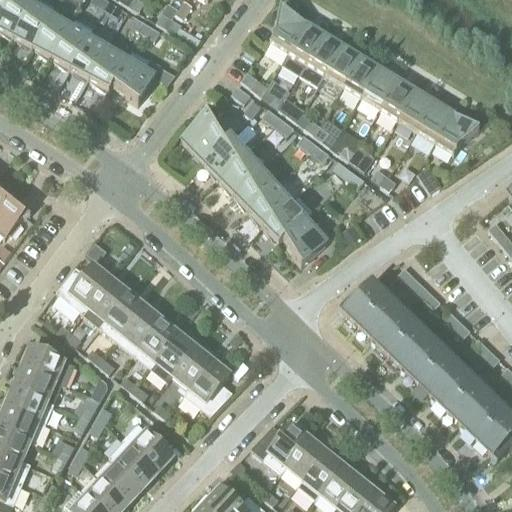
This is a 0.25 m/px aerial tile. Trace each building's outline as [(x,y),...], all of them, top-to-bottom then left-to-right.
[(7,0),(0,0),(0,22),(12,2),(7,0)] [(103,16),(108,8),(95,0),(94,0),(89,8),(103,16)] [(127,12),(133,3),(128,0),(121,0),(117,6),(127,12)] [(12,2),(0,22),(0,37),(13,45),(30,13),(12,2)] [(133,3),(127,12),(137,18),(143,9),(133,3)] [(108,8),(103,16),(117,25),(122,16),(108,8)] [(191,12),(186,9),(177,24),(182,27),(191,12)] [(30,13),(13,45),(31,55),(49,23),(30,13)] [(286,60),(305,30),(279,15),(274,39),(268,49),(286,60)] [(165,35),(170,25),(160,19),(155,29),(165,35)] [(140,39),(145,30),(131,22),(126,30),(140,39)] [(49,23),(31,55),(50,66),(68,34),(49,23)] [(180,31),(170,25),(165,35),(174,41),(195,53),(200,45),(179,32),(180,31)] [(145,30),(140,39),(154,47),(159,38),(145,30)] [(305,30),(286,60),(280,70),(299,82),(323,42),(305,30)] [(68,34),(50,66),(69,76),(87,45),(68,34)] [(323,83),(341,53),(323,42),(299,82),(317,93),(323,83)] [(87,45),(69,76),(88,87),(106,55),(87,45)] [(342,94),(360,64),(341,53),(323,83),(342,94)] [(88,87),(105,96),(124,66),(106,55),(88,87)] [(360,64),(342,94),(360,105),(378,76),(360,64)] [(124,66),(105,96),(107,98),(111,92),(137,111),(153,82),(158,73),(148,67),(143,76),(124,66)] [(378,76),(360,105),(378,116),(397,87),(378,76)] [(246,78),(239,87),(249,94),(256,85),(246,78)] [(397,87),(378,116),(397,128),(415,98),(397,87)] [(249,101),(236,92),(230,100),(243,110),(249,101)] [(415,98),(397,128),(415,139),(433,109),(415,98)] [(277,115),(283,106),(274,99),(267,108),(277,115)] [(253,106),(243,119),(251,125),(261,112),(253,106)] [(283,106),(277,115),(286,122),(293,113),(283,106)] [(434,150),(452,121),(433,109),(415,139),(434,150)] [(273,133),(280,125),(267,115),(261,123),(273,133)] [(452,121),(434,150),(452,161),(458,152),(478,136),(452,121)] [(203,171),(229,146),(229,145),(223,150),(206,123),(180,147),(203,171)] [(280,125),(273,133),(286,142),(292,134),(280,125)] [(311,141),(318,132),(309,125),(302,134),(311,141)] [(318,132),(311,141),(321,148),(327,139),(318,132)] [(309,159),(315,151),(302,141),(296,149),(309,159)] [(217,187),(244,162),(229,146),(203,171),(205,173),(215,184),(217,187)] [(332,164),(315,151),(311,158),(309,159),(307,162),(321,177),(326,172),(332,164)] [(346,167),(353,158),(344,151),(337,160),(346,167)] [(353,158),(346,167),(355,174),(362,165),(353,158)] [(259,178),(244,162),(217,187),(219,189),(230,200),(232,202),(259,178)] [(344,185),(350,177),(337,167),(331,176),(344,185)] [(440,193),(426,173),(416,179),(430,199),(440,193)] [(378,191),(385,182),(376,175),(369,184),(378,191)] [(350,177),(344,185),(357,195),(363,186),(350,177)] [(259,178),(232,202),(234,205),(245,216),(247,218),(273,193),(259,178)] [(385,182),(378,191),(388,198),(394,189),(385,182)] [(288,209),(273,193),(247,218),(249,220),(260,232),(262,234),(288,209)] [(7,204),(0,213),(0,242),(3,245),(16,229),(21,224),(29,221),(7,204)] [(288,209),(262,234),(264,236),(274,247),(276,250),(303,225),(288,209)] [(303,225),(276,250),(277,250),(282,245),(300,273),(325,249),(303,225)] [(487,235),(511,264),(511,248),(495,228),(487,235)] [(346,252),(360,243),(353,231),(338,239),(346,252)] [(83,320),(110,286),(93,272),(85,281),(76,273),(56,298),(59,301),(53,309),(73,326),(80,318),(83,320)] [(396,281),(433,316),(440,308),(404,273),(396,281)] [(83,320),(99,333),(99,334),(127,299),(110,286),(83,320)] [(355,298),(338,316),(496,468),(511,451),(511,427),(370,291),(360,303),(355,298)] [(116,347),(144,313),(127,299),(99,334),(116,347)] [(133,361),(161,327),(144,313),(116,347),(133,361)] [(441,323),(462,344),(469,337),(448,316),(441,323)] [(161,327),(133,361),(150,374),(177,340),(161,327)] [(64,344),(75,353),(80,346),(69,337),(64,344)] [(172,382),(194,354),(177,340),(150,374),(150,375),(155,369),(172,382)] [(470,352),(492,373),(499,365),(477,344),(470,352)] [(64,357),(53,348),(48,361),(60,366),(64,357)] [(65,393),(74,373),(64,369),(65,368),(60,366),(48,361),(30,353),(21,374),(65,393)] [(194,354),(172,382),(188,395),(183,401),(211,367),(194,354)] [(97,371),(103,364),(92,355),(87,362),(97,371)] [(103,364),(97,371),(108,380),(114,373),(103,364)] [(211,367),(183,401),(210,423),(232,400),(221,391),(229,381),(211,367)] [(500,380),(511,391),(511,377),(507,372),(500,380)] [(65,394),(65,393),(21,374),(13,394),(53,411),(54,411),(61,392),(65,394)] [(131,398),(137,391),(126,382),(120,389),(131,398)] [(137,391),(131,398),(142,407),(148,400),(137,391)] [(4,414),(45,431),(53,411),(13,394),(4,414)] [(154,416),(165,425),(170,418),(159,409),(154,416)] [(80,423),(88,427),(95,415),(87,411),(80,423)] [(97,426),(105,430),(112,417),(103,413),(97,426)] [(45,431),(4,414),(0,424),(0,435),(36,451),(45,431)] [(122,447),(157,479),(172,463),(163,455),(174,443),(146,421),(137,430),(122,447)] [(88,427),(80,423),(74,435),(81,439),(88,427)] [(105,430),(97,426),(90,439),(99,443),(105,430)] [(280,480),(308,445),(290,431),(282,441),(272,433),(250,456),(280,480)] [(0,459),(30,472),(30,471),(21,467),(29,449),(36,452),(36,451),(0,435),(0,459)] [(308,445),(280,480),(281,480),(286,474),(301,486),(296,493),(297,493),(325,459),(308,445)] [(157,479),(122,447),(121,447),(123,448),(108,464),(142,495),(157,479)] [(59,461),(67,465),(74,453),(66,449),(59,461)] [(75,465),(83,470),(90,458),(82,453),(75,465)] [(0,482),(21,492),(30,472),(0,459),(0,482)] [(325,459),(297,493),(314,507),(341,472),(325,459)] [(67,465),(59,461),(52,473),(60,477),(67,465)] [(142,495),(108,464),(115,471),(101,486),(127,511),(142,495)] [(83,470),(75,465),(68,477),(77,482),(83,470)] [(341,472),(314,507),(319,501),(333,511),(337,511),(358,486),(341,472)] [(12,511),(21,492),(0,482),(0,506),(12,511)] [(125,511),(127,511),(101,486),(86,502),(96,511),(125,511)] [(358,486),(337,511),(365,511),(375,499),(358,486)] [(199,511),(258,511),(248,502),(238,511),(237,511),(219,495),(216,498),(213,495),(198,511),(199,511)] [(267,496),(262,503),(272,511),(278,504),(267,496)] [(96,511),(86,502),(85,503),(78,497),(64,511),(63,511),(96,511)] [(365,511),(391,511),(375,499),(365,511)]
